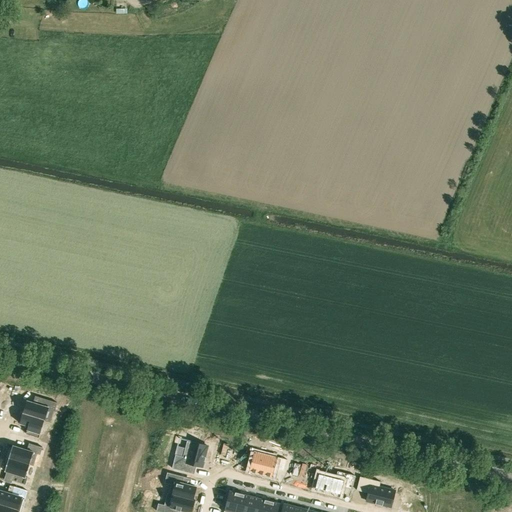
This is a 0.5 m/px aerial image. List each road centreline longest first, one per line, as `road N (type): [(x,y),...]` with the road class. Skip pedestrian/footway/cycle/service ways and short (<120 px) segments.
road 1 (tertiary): [(511,475),(0,355)]
road 2 (residential): [(379,511),(211,471),(201,511)]
